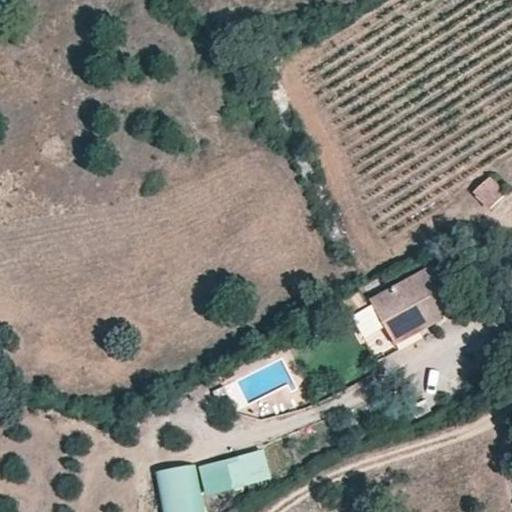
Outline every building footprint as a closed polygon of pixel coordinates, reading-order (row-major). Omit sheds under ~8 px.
[(490,190),(474,182),(465,200),(478,207),(485,204),(490,190)] [(419,277),(379,298),(403,344),(428,331),(425,324),(440,316),(436,309),(452,301),(434,268),(419,277)] [(353,399),(373,389),(368,379),(348,389),(353,399)] [(411,404),(417,416),(431,409),(425,397),(411,404)] [(263,450),(199,467),(207,495),(271,478),(263,450)] [(155,475),(163,511),(205,511),(195,466),(155,475)]
